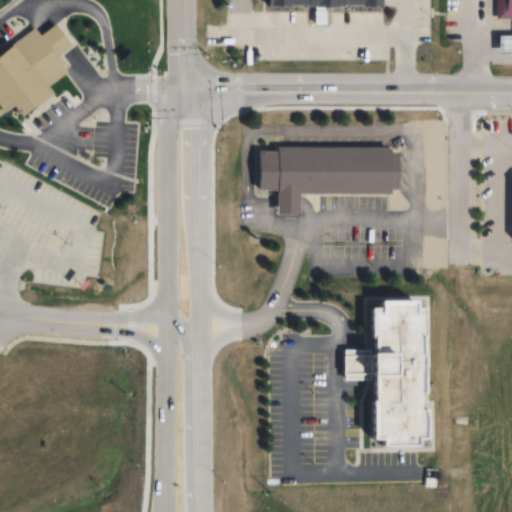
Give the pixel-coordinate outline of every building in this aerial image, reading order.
[(511,0),(496,0),(496,16),(511,16),(511,0)] [(0,116),(16,105),(24,115),(56,92),(50,86),(66,74),(58,56),(73,45),(56,22),(41,34),(34,27),(0,53),(0,116)] [(511,34),(500,34),(500,52),(511,52),(511,34)] [(278,146),(278,149),(259,149),(259,190),(277,190),(277,214),(301,214),(301,196),(320,196),(385,195),(393,195),(393,190),(399,190),(398,151),(393,151),(393,145),(278,146)] [(384,298),(384,307),(374,307),(374,337),(374,440),(385,440),(385,444),(423,444),(423,436),(430,436),(430,295),(421,295),(421,298),(384,298)]
